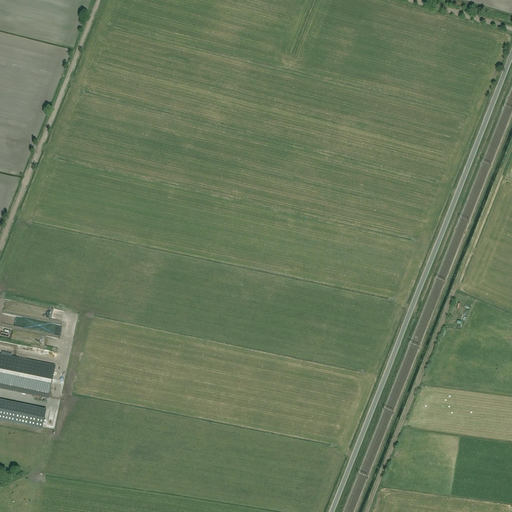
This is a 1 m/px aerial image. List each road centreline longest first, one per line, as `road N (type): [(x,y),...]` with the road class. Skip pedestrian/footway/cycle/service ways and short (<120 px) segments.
road 1 (unclassified): [(331,511),(511,53)]
road 2 (track): [(367,511),(511,147)]
road 3 (track): [(97,0),(0,244)]
